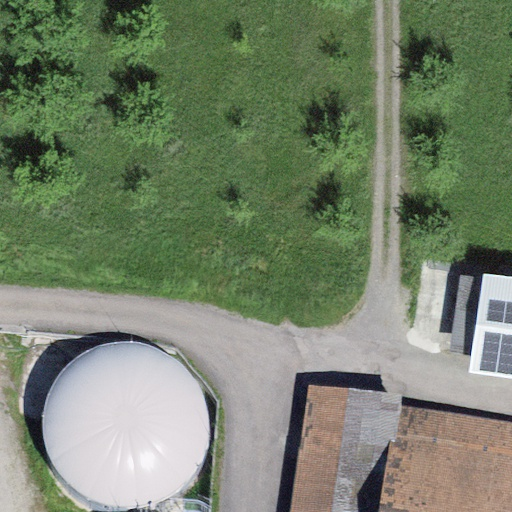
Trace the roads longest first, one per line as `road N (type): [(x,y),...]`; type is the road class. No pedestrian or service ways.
road 1 (track): [(358,370),(383,337),(391,281),(383,0)]
road 2 (track): [(358,370),(227,330),(0,303)]
road 3 (track): [(511,395),(358,370)]
